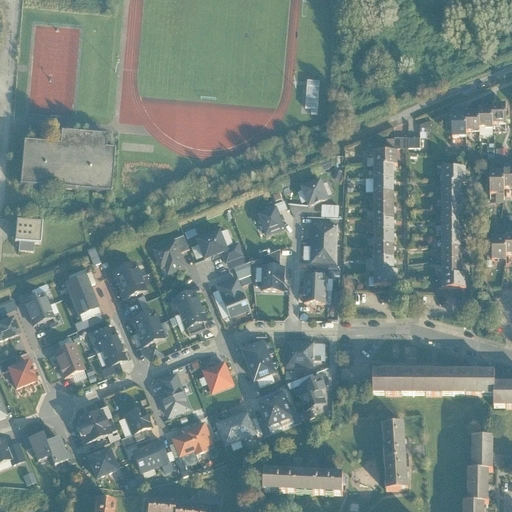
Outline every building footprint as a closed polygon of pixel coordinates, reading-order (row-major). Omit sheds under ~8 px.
[(307,110),(312,110),(312,115),(322,115),(323,82),(307,81),(307,110)] [(493,107),(493,110),(493,126),(507,126),(507,106),(493,107)] [(493,126),(493,110),(479,110),(479,113),(480,130),(493,130),(493,126)] [(466,114),(466,115),(467,134),(480,134),(480,130),(479,113),(466,114)] [(467,134),(466,115),(453,116),(453,140),(467,139),(467,134)] [(22,187),(112,194),(115,152),(107,151),(108,139),(61,135),(60,147),(26,144),(22,187)] [(420,150),(420,140),(395,140),(395,151),(420,150)] [(490,150),(490,158),(506,158),(506,150),(490,150)] [(373,154),(374,168),(395,168),(398,168),(398,154),(373,154)] [(374,168),(374,181),(394,181),(395,168),(374,168)] [(442,170),(442,185),(463,185),(466,185),(466,170),(442,170)] [(336,172),(333,181),(340,183),(343,175),(336,172)] [(505,191),(505,173),(491,173),(491,197),(505,196),(505,191)] [(394,181),(374,181),(374,194),(394,194),(394,181)] [(323,183),(302,191),(310,211),(331,203),(323,183)] [(463,200),(463,185),(442,185),(442,200),(463,200)] [(374,194),(374,208),(394,208),(394,194),(374,194)] [(442,200),(442,212),(463,212),(463,200),(442,200)] [(394,208),(374,208),(373,221),(394,221),(394,208)] [(278,212),(259,219),(267,240),(286,233),(278,212)] [(442,212),(442,226),(463,226),(463,212),(442,212)] [(373,221),(373,234),(394,234),(394,221),(373,221)] [(43,225),(17,223),(16,245),(20,245),(20,252),(28,253),(29,246),(41,247),(43,225)] [(338,227),(313,226),(312,246),(337,247),(338,227)] [(463,226),(442,226),(442,240),(463,240),(463,226)] [(394,234),(373,234),(374,248),(394,248),(394,234)] [(221,235),(197,244),(205,264),(222,258),(229,255),(227,250),(221,235)] [(175,244),(177,244),(181,256),(190,253),(185,239),(175,242),(175,244)] [(506,257),(506,239),(493,239),(492,263),(506,263),(506,257)] [(442,240),(442,253),(463,252),(463,240),(442,240)] [(181,256),(177,244),(175,244),(153,252),(160,273),(165,271),(168,278),(187,271),(181,256)] [(239,246),(227,250),(229,255),(222,258),(226,267),(245,260),(239,246)] [(337,247),(312,246),(311,266),(336,267),(337,247)] [(394,248),(374,248),(374,261),(394,261),(394,248)] [(96,249),(89,252),(95,267),(102,264),(96,249)] [(463,252),(442,253),(442,266),(463,265),(463,252)] [(264,270),(281,270),(281,253),(264,260),(264,270)] [(394,261),(374,261),(374,274),(394,274),(394,261)] [(463,265),(442,266),(442,278),(463,277),(463,265)] [(135,266),(112,275),(118,289),(141,280),(135,266)] [(281,270),(264,270),(263,294),(284,294),(285,271),(281,270)] [(398,289),(398,274),(394,274),(374,274),(374,289),(398,289)] [(84,276),(65,284),(79,318),(98,310),(84,276)] [(463,277),(442,278),(442,292),(466,292),(466,277),(463,277)] [(328,280),(305,279),(305,293),(327,293),(328,280)] [(141,280),(118,289),(123,303),(146,294),(141,280)] [(238,282),(218,290),(225,306),(244,298),(238,282)] [(327,293),(305,293),(304,306),(327,307),(327,293)] [(22,303),(27,315),(49,306),(44,294),(22,303)] [(181,319),(202,310),(196,295),(175,303),(181,319)] [(244,298),(225,306),(231,322),(251,314),(244,298)] [(12,300),(0,305),(0,314),(1,317),(16,311),(12,300)] [(27,315),(33,327),(54,319),(49,306),(27,315)] [(187,334),(208,325),(202,310),(181,319),(187,334)] [(154,314),(131,323),(136,337),(159,328),(154,314)] [(0,343),(19,335),(12,319),(0,323),(0,343)] [(159,328),(136,337),(142,351),(165,342),(159,328)] [(120,346),(113,330),(94,337),(100,354),(120,346)] [(264,343),(242,352),(249,368),(271,359),(264,343)] [(315,343),(287,343),(287,369),(315,370),(315,343)] [(79,359),(74,346),(53,354),(58,367),(79,359)] [(126,362),(120,346),(100,354),(107,370),(119,365),(126,362)] [(7,370),(18,366),(15,359),(0,364),(0,369),(2,374),(8,372),(7,370)] [(84,371),(79,359),(58,367),(63,380),(84,371)] [(271,359),(249,368),(256,385),(277,376),(271,359)] [(18,366),(7,370),(8,372),(15,390),(35,382),(28,362),(18,366)] [(226,364),(203,373),(213,396),(235,387),(226,364)] [(122,372),(119,365),(107,370),(101,372),(103,379),(122,372)] [(414,373),(373,374),(374,398),(414,398),(414,373)] [(454,374),(414,373),(414,398),(454,399),(454,374)] [(495,374),(454,374),(454,399),(495,399),(495,387),(495,374)] [(191,411),(177,376),(161,382),(164,392),(159,394),(169,420),(191,411)] [(323,378),(301,387),(306,400),(323,393),(328,391),(323,378)] [(511,387),(495,387),(495,399),(495,411),(511,411),(511,387)] [(328,405),(323,393),(306,400),(302,401),(307,413),(328,405)] [(284,397),(272,402),(281,424),(293,419),(284,397)] [(272,402),(260,406),(268,429),(281,424),(272,402)] [(124,417),(132,437),(146,432),(151,429),(143,409),(124,417)] [(111,436),(102,412),(88,417),(98,442),(111,436)] [(233,420),(242,442),(258,436),(249,413),(233,420)] [(81,420),(77,429),(84,447),(98,442),(88,417),(81,420)] [(217,427),(226,449),(242,442),(233,420),(217,427)] [(206,425),(183,433),(185,437),(174,441),(181,458),(196,453),(197,456),(208,452),(207,448),(214,446),(206,425)] [(385,461),(406,460),(404,426),(383,426),(385,461)] [(150,441),(146,432),(132,437),(120,442),(124,451),(150,441)] [(45,444),(42,435),(27,441),(36,464),(51,458),(45,444)] [(472,473),(489,473),(493,473),(493,439),(472,438),(472,473)] [(45,444),(51,458),(54,467),(67,462),(68,462),(65,453),(59,439),(45,444)] [(3,440),(0,441),(0,466),(12,462),(3,440)] [(146,448),(155,470),(170,464),(161,442),(146,448)] [(132,454),(140,476),(155,470),(146,448),(132,454)] [(65,453),(68,462),(67,462),(69,467),(75,465),(69,451),(65,453)] [(109,451),(87,460),(96,481),(118,472),(109,451)] [(385,461),(387,493),(408,491),(406,460),(385,461)] [(489,505),(489,473),(472,473),(468,473),(467,505),(484,505),(489,505)] [(264,474),(263,495),(303,496),(303,475),(264,474)] [(32,475),(23,478),(26,487),(35,484),(32,475)] [(303,475),(303,496),(342,497),(342,476),(303,475)] [(93,511),(113,511),(115,500),(95,498),(93,511)] [(147,501),(146,511),(177,511),(178,506),(178,502),(147,501)]
